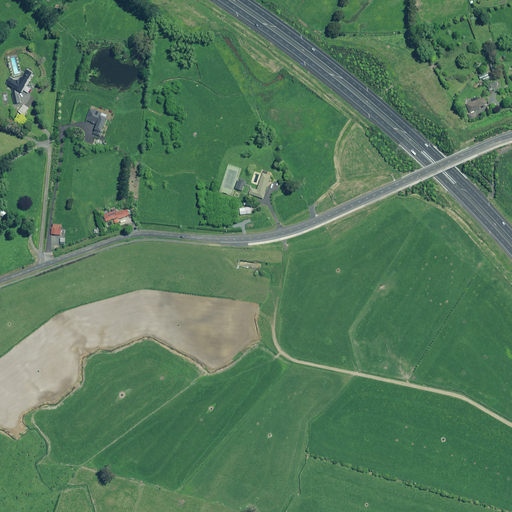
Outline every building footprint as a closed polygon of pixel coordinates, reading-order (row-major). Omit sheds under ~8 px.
[(490,79),(487,72),(479,75),(480,80),(483,79),(484,81),(490,79)] [(18,91),(23,90),(28,81),(21,76),(18,80),(15,79),(15,78),(14,78),(13,79),(12,79),(11,80),(10,80),(10,81),(10,82),(10,83),(9,83),(9,84),(10,85),(10,86),(13,88),(12,88),(13,92),(11,92),(12,99),(15,99),(19,98),(18,91)] [(497,85),(496,82),(486,86),(488,91),(497,88),(496,85),(497,85)] [(479,99),(478,96),(471,99),(472,102),(466,104),(470,114),(468,115),(470,120),(477,118),(474,111),(480,109),(479,107),(487,104),(484,97),(479,99)] [(28,109),(24,105),(18,111),(23,115),(28,109)] [(108,115),(91,109),(86,120),(97,124),(94,134),(100,136),(108,115)] [(460,152),(412,173),(421,182),(469,160),(460,152)] [(268,172),(264,170),(257,190),(251,187),(249,194),(259,197),(259,199),(262,200),(271,176),(267,174),(268,172)] [(239,181),(238,181),(235,188),(242,191),(244,185),(245,186),(246,183),(244,183),(245,181),(240,179),(239,181)] [(103,212),(105,217),(104,218),(105,221),(106,220),(107,221),(114,219),(115,223),(119,222),(118,219),(130,215),(132,214),(129,207),(122,209),(121,206),(118,208),(118,209),(117,210),(109,212),(108,210),(103,212)] [(61,225),(53,224),(53,228),(52,227),(51,234),(60,235),(61,225)]
